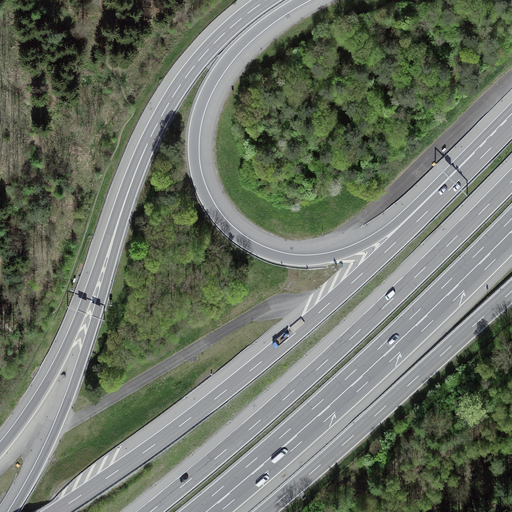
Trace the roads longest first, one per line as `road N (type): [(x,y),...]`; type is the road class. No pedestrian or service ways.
road 1 (motorway): [(480,158),(383,233),(323,258),(280,257),(222,223),(195,169),(200,107),(228,58),(300,0)]
road 2 (motorway): [(480,158),(276,349),(55,511)]
road 3 (motorway): [(511,180),(299,385),(149,511)]
road 4 (motorway): [(205,511),(511,230)]
road 5 (motorway): [(147,144),(71,392),(12,511)]
road 6 (motorway): [(147,144),(67,344),(0,449)]
road 7 (motorway): [(265,511),(511,291)]
road 8 (motorway): [(265,0),(199,59),(147,144)]
